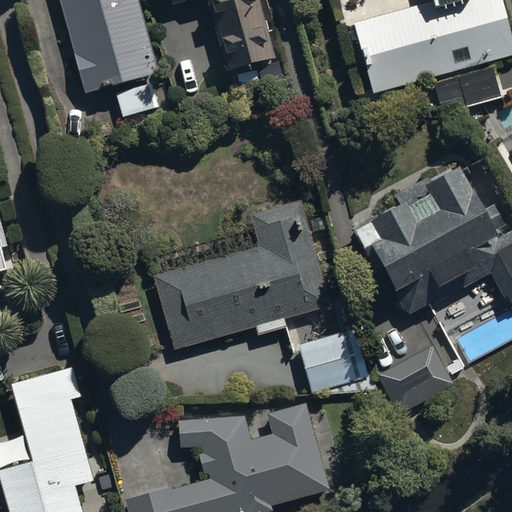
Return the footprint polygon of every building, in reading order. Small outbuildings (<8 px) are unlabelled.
[(159,69),(139,0),(59,0),(84,90),(159,69)] [(276,54),(259,0),(172,0),(173,2),(181,0),(205,0),(226,69),(276,54)] [(511,38),(502,0),(426,0),(352,19),(370,92),(431,77),(438,108),(500,93),(491,57),(511,52),(511,38)] [(392,203),(354,223),(374,262),(380,259),(407,311),(431,298),(433,302),(491,272),(507,301),(511,298),(511,227),(498,235),(494,228),(505,223),(494,201),(484,206),(459,159),(388,196),(392,203)] [(282,314),(329,301),(299,195),(249,209),(257,240),(153,269),(174,344),(256,322),(258,329),(285,322),(282,314)] [(354,329),(299,344),(313,393),(377,389),(373,375),(368,375),(354,329)] [(451,382),(430,343),(378,372),(399,410),(451,382)] [(90,475),(70,395),(80,392),(72,360),(9,376),(29,453),(0,459),(0,466),(11,511),(81,511),(73,480),(90,475)] [(326,481),(304,396),(267,407),(271,425),(248,431),(244,411),(180,412),(180,439),(200,439),(203,447),(198,448),(203,467),(207,466),(208,469),(121,493),(125,511),(217,511),(242,506),(243,511),(272,503),(270,496),(326,481)]
